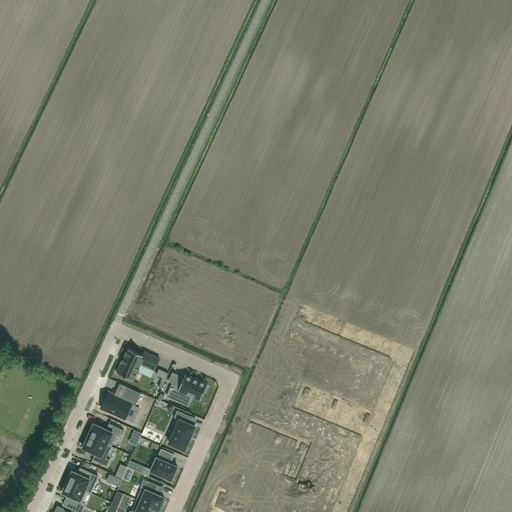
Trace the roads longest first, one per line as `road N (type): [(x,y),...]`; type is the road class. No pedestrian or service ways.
road 1 (residential): [(174,511),(232,378),(114,327)]
road 2 (unclassified): [(29,511),(114,327)]
